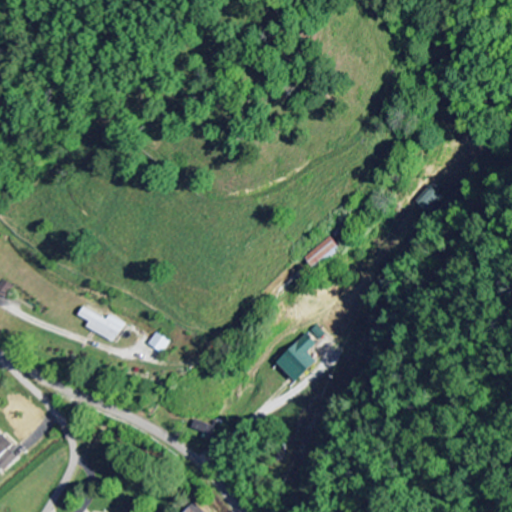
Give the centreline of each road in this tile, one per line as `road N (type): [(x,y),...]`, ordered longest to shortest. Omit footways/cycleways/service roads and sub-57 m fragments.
road 1 (residential): [(246,511),(139,420),(0,352)]
road 2 (residential): [(0,356),(73,445),(73,463),(47,511)]
